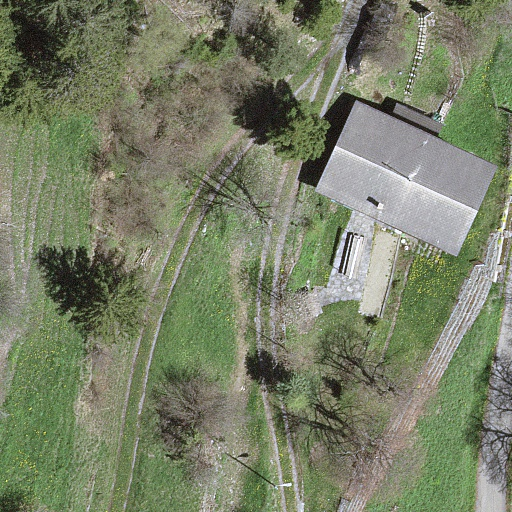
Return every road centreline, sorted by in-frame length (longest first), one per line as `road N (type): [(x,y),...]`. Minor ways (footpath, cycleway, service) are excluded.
road 1 (track): [(335,51),(302,76),(194,214),(148,333),(114,511)]
road 2 (unclassified): [(491,511),(511,345)]
